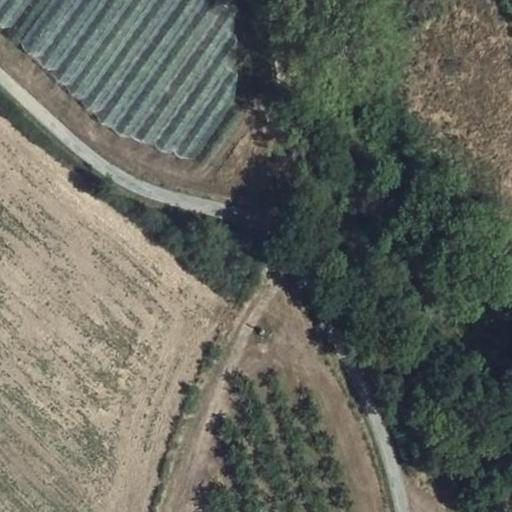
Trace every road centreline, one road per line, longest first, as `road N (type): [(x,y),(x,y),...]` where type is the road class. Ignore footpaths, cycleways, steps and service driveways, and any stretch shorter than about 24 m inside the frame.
road 1 (unclassified): [(0,77),(117,179),(274,229),(344,351),(400,511)]
road 2 (track): [(192,511),(223,375),(290,258),(360,68),(371,0)]
road 3 (track): [(246,0),(274,229),(271,288)]
